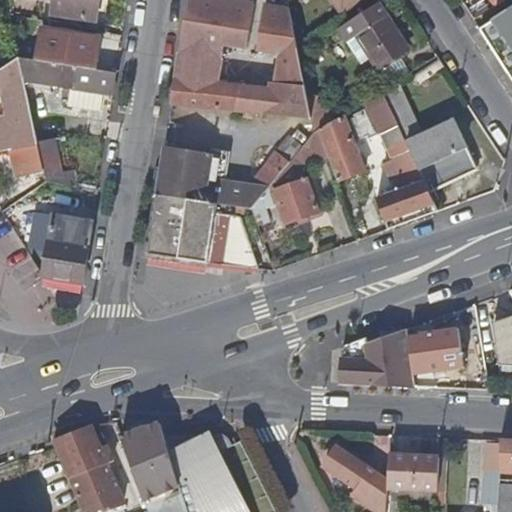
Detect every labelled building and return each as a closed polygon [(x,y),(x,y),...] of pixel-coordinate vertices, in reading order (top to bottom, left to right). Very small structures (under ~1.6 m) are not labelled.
[(99,24),(101,0),(64,0),(63,15),(78,18),(78,22),(99,24)] [(289,5),(242,0),(189,0),(186,22),(296,39),(289,5)] [(330,0),(339,13),(359,0),(330,0)] [(490,0),(497,9),(510,0),(490,0)] [(356,36),(364,31),(375,49),(367,55),(378,72),(405,55),(394,37),(398,34),(386,17),(377,2),(347,21),(356,36)] [(511,11),(480,32),(493,51),(500,47),(511,66),(511,11)] [(296,39),(186,22),(173,104),(313,120),(311,113),(296,39)] [(43,28),(38,61),(99,71),(104,37),(43,28)] [(375,49),(364,31),(356,36),(367,55),(375,49)] [(511,66),(500,47),(493,51),(510,78),(511,76),(511,66)] [(39,148),(27,87),(21,59),(0,72),(0,97),(3,96),(8,118),(16,148),(11,149),(17,177),(19,176),(21,188),(36,185),(34,173),(44,171),(39,148)] [(103,95),(114,97),(117,74),(99,71),(38,61),(21,59),(27,87),(52,90),(52,86),(72,90),(70,107),(101,111),(103,95)] [(422,137),(398,81),(387,88),(402,123),(426,181),(431,192),(481,171),(460,121),(422,137)] [(402,123),(387,88),(368,100),(383,132),(402,123)] [(311,113),(313,120),(316,134),(319,132),(342,117),(331,100),(311,113)] [(342,117),(319,132),(328,158),(337,184),(366,174),(356,144),(371,137),(374,141),(381,139),(379,134),(368,108),(355,113),(356,116),(347,120),(345,115),(342,117)] [(0,152),(11,149),(16,148),(8,118),(0,119),(0,152)] [(396,227),(439,211),(431,192),(426,181),(402,123),(383,132),(379,134),(381,139),(391,160),(381,165),(393,193),(377,200),(388,230),(396,227)] [(212,157),(166,149),(159,196),(215,206),(251,212),(261,199),(310,141),(299,132),(278,155),(251,187),(225,183),(229,154),(212,151),(212,157)] [(276,205),(273,196),(304,184),(303,181),(309,179),(305,167),(328,158),(319,132),(316,134),(310,141),(261,199),(265,210),(276,205)] [(55,146),(39,148),(44,171),(46,182),(63,185),(78,187),(75,169),(61,172),(55,146)] [(304,184),(273,196),(276,205),(285,229),(316,217),(304,184)] [(215,206),(159,196),(150,255),(258,276),(260,275),(251,248),(245,232),(243,224),(214,219),(215,206)] [(261,199),(251,212),(257,228),(270,223),(265,210),(261,199)] [(84,285),(93,229),(69,225),(68,234),(53,232),(44,279),(84,285)] [(257,228),(245,232),(251,248),(262,243),(257,228)] [(511,321),(496,325),(501,365),(511,365),(511,321)] [(410,349),(408,331),(375,344),(368,347),(339,359),(339,384),(414,388),(413,378),(410,349)] [(410,349),(413,378),(472,370),(468,342),(460,343),(458,334),(423,338),(424,347),(410,349)] [(338,351),(339,359),(368,347),(366,340),(338,351)] [(472,391),(487,392),(487,379),(472,379),(472,391)] [(114,425),(121,441),(151,511),(192,511),(184,494),(168,456),(161,439),(155,427),(114,425)] [(98,426),(92,428),(95,436),(101,434),(98,426)] [(77,433),(55,441),(58,448),(84,511),(93,511),(122,500),(109,466),(114,463),(101,434),(95,436),(92,428),(77,433)] [(223,435),(161,439),(168,456),(211,439),(218,452),(230,446),(226,437),(223,435)] [(211,439),(168,456),(184,494),(192,511),(241,511),(214,454),(218,452),(211,439)] [(511,443),(502,443),(501,468),(511,468),(511,443)] [(353,498),(375,511),(388,511),(389,501),(389,490),(390,485),(337,451),(325,469),(358,491),(353,498)] [(440,492),(441,460),(391,456),(390,485),(389,490),(440,492)] [(498,511),(500,484),(500,483),(488,482),(487,508),(492,509),(491,511),(498,511)] [(511,511),(511,484),(500,484),(498,511),(511,511)] [(389,490),(389,501),(399,501),(439,503),(440,492),(389,490)] [(389,501),(388,511),(399,511),(399,501),(389,501)]
